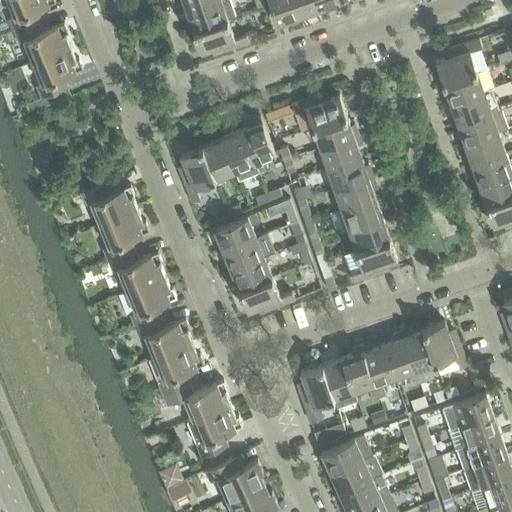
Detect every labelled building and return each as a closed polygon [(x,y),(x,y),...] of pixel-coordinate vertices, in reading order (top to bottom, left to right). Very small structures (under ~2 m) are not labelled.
[(9,18),(14,29),(40,19),(35,8),(54,0),(8,0),(15,16),(9,18)] [(183,0),(186,9),(211,0),(183,0)] [(193,29),(227,17),(235,14),(230,0),(211,0),(186,9),(193,29)] [(298,15),(292,0),(268,0),(277,23),(298,15)] [(315,0),(292,0),(298,15),(318,8),(315,0)] [(315,0),(318,8),(339,1),(338,0),(315,0)] [(234,37),(227,17),(193,29),(201,51),(214,46),(217,53),(257,39),(254,30),(234,37)] [(24,38),(33,60),(71,45),(69,39),(71,38),(64,21),(44,29),(40,19),(14,29),(18,40),(24,38)] [(435,59),(443,81),(477,69),(470,49),(482,45),(479,36),(446,48),(449,55),(435,59)] [(76,58),(71,45),(33,60),(42,82),(36,84),(41,96),(67,86),(63,75),(83,67),(79,57),(76,58)] [(498,62),(511,56),(511,51),(510,47),(495,52),(498,62)] [(450,101),(484,89),(494,86),(487,65),(477,69),(443,81),(450,101)] [(450,101),(457,122),(491,110),(484,89),(450,101)] [(306,107),(313,126),(347,114),(339,93),(326,98),(323,91),(291,102),(294,111),(306,107)] [(464,142),(498,130),(507,127),(500,107),(491,110),(457,122),(464,142)] [(316,136),(320,146),(359,133),(354,121),(350,123),(347,114),(313,126),(304,129),(308,139),(316,136)] [(276,153),(271,141),(260,115),(248,120),(250,125),(241,128),(258,170),(268,166),(265,158),(276,153)] [(241,128),(221,137),(235,170),(238,178),(258,170),(241,128)] [(464,142),(471,162),(505,151),(498,130),(464,142)] [(320,146),(327,167),(361,155),(357,144),(362,143),(359,133),(320,146)] [(215,178),(235,170),(221,137),(201,145),(215,178)] [(196,186),(215,178),(201,145),(180,153),(186,167),(179,169),(192,201),(200,197),(196,186)] [(278,147),(282,160),(290,157),(286,145),(278,147)] [(471,162),(478,183),(511,171),(511,170),(505,151),(471,162)] [(327,167),(334,187),(373,174),(369,162),(364,163),(361,155),(327,167)] [(294,169),(290,157),(282,160),(286,172),(294,169)] [(511,171),(478,183),(485,203),(511,193),(511,171)] [(334,187),(342,208),(375,196),(372,187),(377,186),(373,174),(334,187)] [(91,201),(99,223),(138,207),(132,194),(135,193),(131,183),(111,191),(107,180),(80,191),(85,203),(91,201)] [(293,187),(297,200),(305,197),(301,185),(293,187)] [(278,186),(267,191),(270,199),(281,194),(278,186)] [(258,204),(270,199),(267,191),(254,196),(258,204)] [(511,193),(485,203),(493,224),(507,220),(509,226),(511,224),(511,193)] [(342,208),(349,228),(383,216),(375,196),(342,208)] [(280,200),(288,222),(297,219),(289,197),(280,200)] [(297,200),(305,220),(312,218),(305,197),(297,200)] [(227,207),(230,215),(243,210),(239,202),(227,207)] [(103,246),(108,258),(134,247),(130,237),(149,229),(145,219),(143,220),(138,207),(99,223),(108,244),(103,246)] [(214,228),(223,249),(256,235),(251,223),(259,220),(255,211),(214,228)] [(349,228),(356,248),(390,236),(383,216),(349,228)] [(305,220),(312,241),(319,238),(312,218),(305,220)] [(301,230),(297,219),(288,222),(292,233),(301,230)] [(231,269),(264,255),(272,252),(268,243),(261,246),(256,235),(223,249),(231,269)] [(397,258),(390,236),(356,248),(344,252),(354,281),(386,269),(384,262),(397,258)] [(312,241),(319,261),(326,259),(319,238),(312,241)] [(118,267),(127,289),(165,273),(160,261),(162,260),(158,250),(138,258),(134,247),(108,258),(112,270),(118,267)] [(304,261),(311,259),(307,247),(300,249),(304,261)] [(231,269),(239,289),(272,275),(264,255),(231,269)] [(319,261),(327,285),(328,289),(336,287),(326,259),(319,261)] [(130,313),(135,325),(161,314),(157,304),(177,296),(172,285),(170,286),(165,273),(127,289),(135,311),(130,313)] [(280,295),(272,275),(239,289),(248,310),(261,304),(263,311),(295,298),(292,290),(280,295)] [(511,296),(503,299),(508,312),(501,315),(511,345),(511,296)] [(148,358),(192,340),(187,327),(189,326),(185,317),(166,325),(161,314),(135,325),(139,336),(145,334),(153,356),(148,358)] [(446,319),(424,327),(436,361),(440,373),(468,363),(457,331),(451,333),(446,319)] [(412,326),(402,329),(420,381),(427,379),(422,366),(436,361),(424,327),(413,330),(412,326)] [(414,383),(420,381),(402,329),(392,333),(394,337),(383,341),(395,375),(409,370),(414,383)] [(159,385),(162,392),(188,381),(184,370),(204,362),(200,352),(197,353),(192,340),(148,358),(159,385)] [(370,340),(361,344),(379,396),(386,393),(381,380),(395,375),(383,341),(372,345),(370,340)] [(353,351),(342,355),(354,390),(368,385),(372,398),(379,396),(361,344),(351,347),(353,351)] [(342,355),(322,362),(334,397),(337,405),(357,398),(354,390),(342,355)] [(318,402),(334,397),(322,362),(301,370),(305,384),(299,386),(311,420),(322,416),(318,402)] [(192,391),(188,381),(162,392),(166,403),(184,396),(192,417),(193,418),(231,402),(225,389),(228,388),(223,378),(192,391)] [(456,384),(445,388),(448,397),(459,393),(460,393),(456,384)] [(159,385),(151,389),(153,395),(162,392),(159,385)] [(451,402),(459,424),(493,412),(485,390),(451,402)] [(162,392),(153,395),(158,406),(166,403),(162,392)] [(236,415),(231,402),(193,418),(192,417),(187,419),(201,454),(227,443),(222,432),(242,424),(238,414),(236,415)] [(383,408),(370,413),(373,423),(387,418),(383,408)] [(455,448),(466,444),(500,432),(493,412),(459,424),(448,427),(455,448)] [(350,418),(354,430),(366,426),(362,414),(350,418)] [(401,424),(406,438),(414,435),(409,421),(401,424)] [(417,424),(421,437),(429,434),(425,422),(417,424)] [(314,429),(318,443),(332,438),(329,428),(323,425),(314,429)] [(466,444),(473,464),(507,453),(500,432),(466,444)] [(322,451),(331,472),(372,452),(363,433),(354,436),(322,451)] [(433,446),(429,434),(421,437),(425,448),(433,446)] [(418,445),(414,435),(406,438),(409,447),(418,445)] [(331,472),(340,491),(381,472),(382,472),(374,452),(372,452),(331,472)] [(473,464),(480,485),(511,473),(511,466),(507,453),(473,464)] [(218,476),(227,497),(265,480),(260,471),(263,469),(258,457),(239,466),(234,455),(205,468),(210,480),(218,476)] [(176,461),(159,469),(166,485),(184,478),(176,461)] [(415,465),(420,479),(428,476),(423,462),(415,465)] [(431,465),(435,477),(443,475),(439,462),(431,465)] [(340,491),(349,511),(390,491),(381,472),(340,491)] [(511,473),(480,485),(487,505),(511,496),(511,473)] [(447,486),(443,475),(435,477),(439,489),(447,486)] [(432,486),(428,476),(420,479),(424,488),(432,486)] [(184,478),(166,485),(172,498),(191,489),(186,477),(184,478)] [(259,511),(258,509),(277,501),(272,489),(269,490),(265,480),(227,497),(233,511),(259,511)] [(349,511),(398,511),(399,511),(390,491),(349,511)] [(476,509),(476,511),(511,511),(511,496),(487,505),(476,509)] [(430,506),(431,511),(441,511),(438,503),(430,506)] [(445,506),(447,511),(456,511),(453,503),(445,506)]
